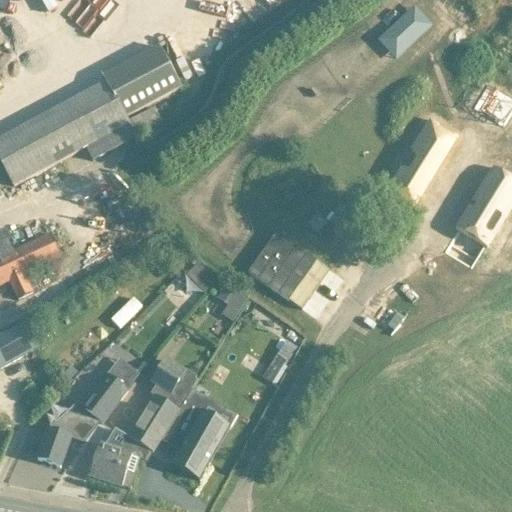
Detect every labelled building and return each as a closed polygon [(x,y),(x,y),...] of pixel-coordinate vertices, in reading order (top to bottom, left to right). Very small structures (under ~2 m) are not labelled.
[(0,139),(0,164),(13,189),(86,150),(93,162),(162,124),(154,109),(128,123),(126,119),(181,89),(158,46),(102,77),(105,83),(0,139)] [(511,101),(487,86),(473,110),(503,129),(511,114),(511,101)] [(414,151),(412,151),(423,171),(432,177),(433,176),(432,175),(454,139),(456,140),(457,139),(430,123),(429,124),(430,125),(414,151)] [(401,170),(387,194),(413,210),(414,209),(412,207),(426,186),(427,185),(402,170),(401,170)] [(457,228),(457,230),(488,249),(488,247),(487,246),(511,204),(511,199),(487,184),(474,205),(480,208),(476,214),(471,210),(459,230),(457,228)] [(34,294),(25,275),(61,258),(49,233),(11,251),(2,230),(0,230),(0,287),(9,283),(17,301),(34,294)] [(252,275),(298,301),(322,257),(276,231),(252,275)] [(197,266),(186,278),(204,295),(215,284),(197,266)] [(236,323),(250,297),(237,291),(223,317),(236,323)] [(0,370),(38,350),(29,333),(24,325),(0,338),(0,370)] [(276,358),(262,379),(273,386),(287,365),(276,358)] [(71,368),(62,377),(68,383),(77,374),(71,368)] [(44,443),(38,462),(60,469),(70,440),(77,443),(83,445),(100,423),(103,426),(116,411),(129,394),(127,392),(139,376),(129,369),(117,384),(109,378),(84,411),(77,406),(49,432),(47,432),(44,443)] [(179,413),(160,444),(179,454),(171,467),(199,483),(229,429),(202,414),(208,404),(191,394),(179,413)] [(96,460),(90,479),(130,492),(136,473),(138,469),(140,461),(145,463),(151,454),(153,455),(160,444),(179,413),(155,399),(129,440),(130,441),(121,453),(100,446),(96,460)]
